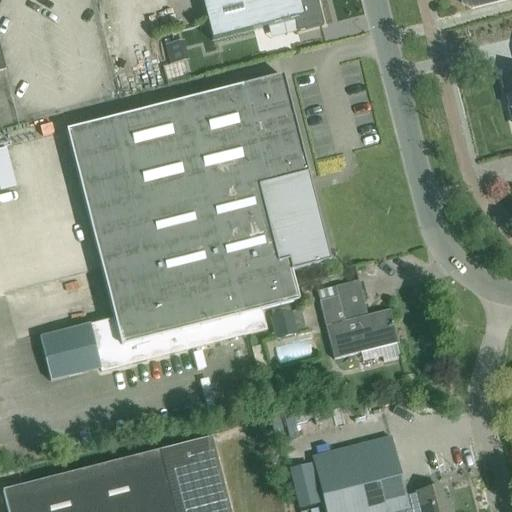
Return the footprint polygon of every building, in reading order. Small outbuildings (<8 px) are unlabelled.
[(200,0),(212,42),(264,28),(266,28),(267,28),(293,22),(296,33),(322,27),(315,0),(200,0)] [(462,0),(464,6),(472,10),(510,0),(462,0)] [(179,38),(155,45),(161,69),(185,63),(179,38)] [(116,65),(123,92),(132,90),(125,62),(116,65)] [(298,303),(290,274),(329,264),(323,243),(313,246),(296,179),(306,176),(296,137),(281,78),(144,113),(140,95),(61,115),(66,133),(65,134),(114,322),(111,323),(109,317),(88,322),(89,328),(39,341),(50,383),(99,370),(100,374),(265,332),(260,313),(298,303)] [(511,78),(503,81),(511,114),(511,78)] [(334,289),(337,298),(319,302),(325,328),(333,361),(397,345),(389,312),(367,318),(358,283),(334,289)] [(298,335),(292,313),(269,319),(275,341),(298,335)] [(7,511),(229,511),(211,440),(2,493),(7,511)] [(390,440),(312,460),(324,511),(450,511),(448,503),(443,504),(439,489),(404,498),(390,440)] [(467,482),(467,475),(441,476),(442,483),(467,482)]
